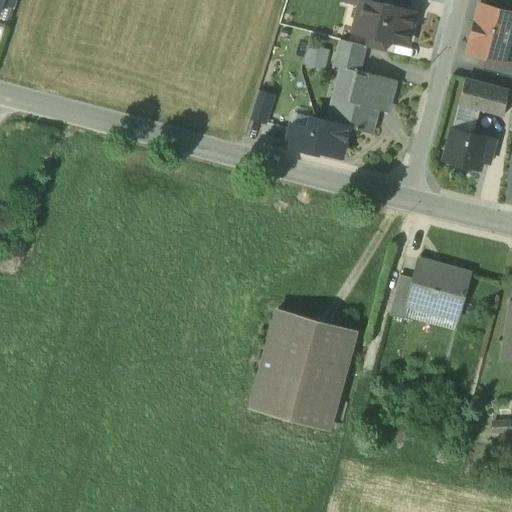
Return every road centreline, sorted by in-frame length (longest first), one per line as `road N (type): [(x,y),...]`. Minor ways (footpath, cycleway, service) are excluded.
road 1 (tertiary): [(404,201),(0,95)]
road 2 (residential): [(460,0),(404,201)]
